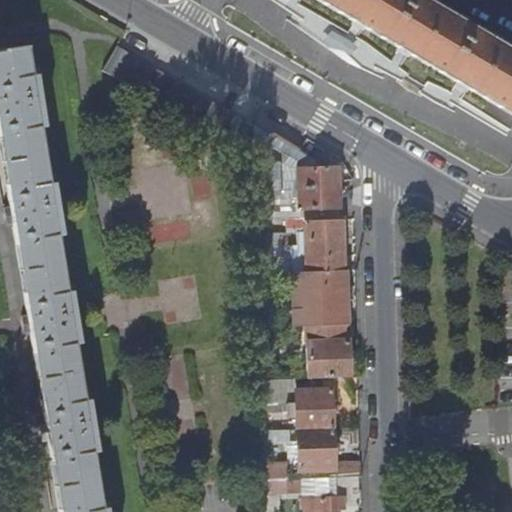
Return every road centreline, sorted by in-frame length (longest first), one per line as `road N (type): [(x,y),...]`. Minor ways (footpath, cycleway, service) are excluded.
road 1 (residential): [(383,155),(388,511)]
road 2 (residential): [(383,155),(118,0)]
road 3 (residential): [(511,226),(383,155)]
